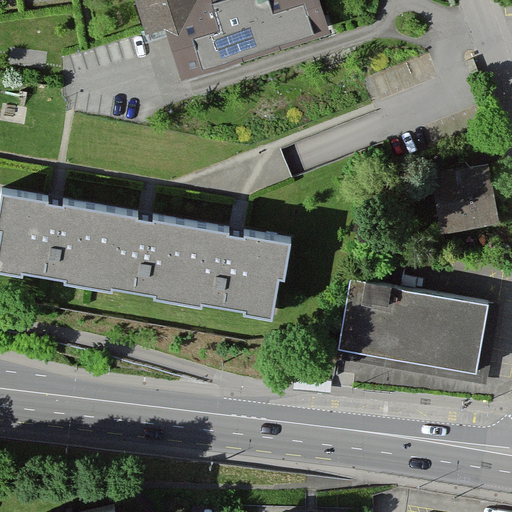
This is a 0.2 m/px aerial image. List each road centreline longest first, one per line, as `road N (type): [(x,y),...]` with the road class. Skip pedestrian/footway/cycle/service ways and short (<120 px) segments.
road 1 (residential): [(0,316),(241,386),(259,423)]
road 2 (primary): [(259,423),(0,387)]
road 3 (primary): [(511,454),(259,423)]
